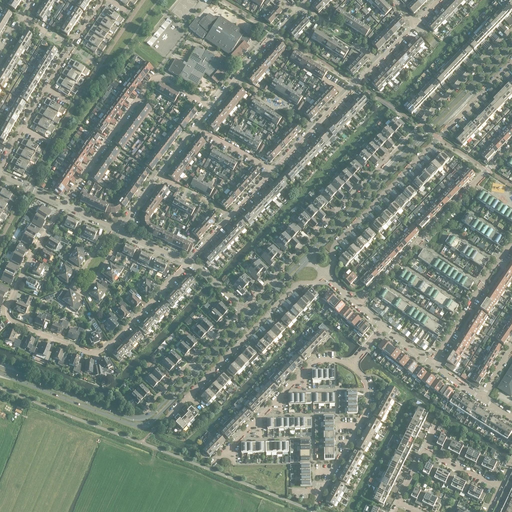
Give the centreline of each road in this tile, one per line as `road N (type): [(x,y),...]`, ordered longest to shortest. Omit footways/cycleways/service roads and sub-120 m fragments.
road 1 (residential): [(511,30),(250,302)]
road 2 (residential): [(187,262),(99,352),(12,323),(6,308),(61,205)]
road 3 (secondary): [(511,40),(304,257)]
road 4 (secondary): [(308,261),(511,49)]
road 5 (residential): [(511,61),(335,246),(323,275)]
road 6 (secondary): [(0,373),(132,425),(154,419),(199,373)]
road 7 (secondary): [(196,369),(153,412),(135,418),(0,367)]
road 8 (residential): [(356,305),(511,145)]
road 9 (residential): [(61,205),(151,80),(161,77),(210,108)]
road 10 (residential): [(323,275),(296,284),(165,419)]
road 11 (residential): [(0,169),(103,0)]
road 12 (residential): [(214,463),(307,366),(319,359),(351,365)]
road 13 (residential): [(351,365),(365,380),(368,405),(314,504)]
road 14 (residential): [(125,233),(83,293),(72,285),(110,225)]
road 15 (residential): [(312,132),(415,24)]
road 16 (residential): [(431,364),(511,242)]
